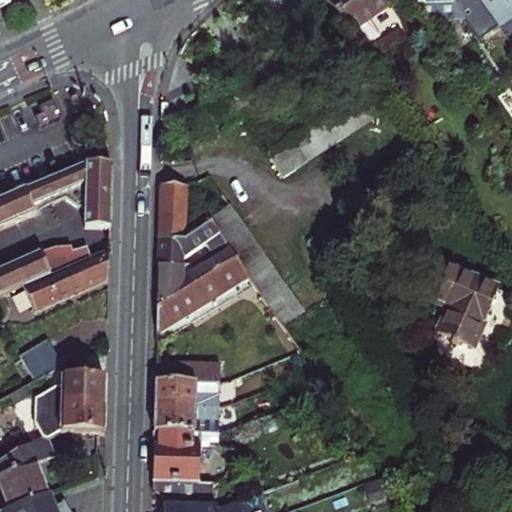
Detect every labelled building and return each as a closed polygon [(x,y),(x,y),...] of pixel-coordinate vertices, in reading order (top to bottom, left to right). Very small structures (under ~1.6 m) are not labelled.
[(334,0),(327,5),(342,26),(350,38),(362,55),(381,43),(369,25),(393,9),(386,0),(334,0)] [(406,0),(407,1),(422,22),(460,22),(449,4),(448,0),(406,0)] [(511,0),(481,0),(505,34),(511,28),(511,0)] [(249,76),(230,88),(220,95),(208,102),(227,131),(243,121),(286,182),(311,165),(295,142),(280,120),(249,76)] [(396,105),(380,81),(362,94),(342,108),(326,120),(310,131),(295,142),(311,165),(396,105)] [(319,88),(309,95),(312,100),(326,120),(342,108),(326,83),(319,88)] [(326,120),(312,100),(303,106),(296,111),(310,131),(326,120)] [(296,111),(295,109),(288,114),(280,120),(295,142),(310,131),(296,111)] [(113,165),(86,165),(0,203),(0,232),(39,216),(38,213),(69,202),(75,206),(76,211),(87,211),(87,229),(111,230),(112,212),(113,165)] [(184,241),(184,224),(185,186),(161,186),(160,211),(159,241),(184,241)] [(214,223),(228,245),(240,262),(253,282),(279,321),(283,326),(303,311),(229,200),(212,210),(210,207),(205,210),(214,223)] [(184,241),(185,241),(214,223),(205,210),(184,224),(184,241)] [(362,238),(346,214),(303,243),(319,266),(362,238)] [(190,266),(228,245),(214,223),(185,241),(184,241),(159,241),(159,247),(159,266),(190,266)] [(190,266),(159,266),(158,280),(157,308),(240,262),(228,245),(190,266)] [(54,251),(37,255),(0,271),(0,298),(25,287),(67,269),(93,258),(89,251),(76,256),(73,250),(54,251)] [(67,269),(78,294),(106,282),(108,281),(110,265),(110,251),(93,258),(67,269)] [(253,282),(240,262),(157,308),(157,323),(157,334),(242,287),(253,282)] [(473,352),(501,292),(441,263),(424,298),(450,310),(439,335),(473,352)] [(25,287),(35,312),(78,294),(67,269),(25,287)] [(242,287),(269,327),(279,321),(253,282),(242,287)] [(49,341),(19,357),(33,383),(62,367),(49,341)] [(218,367),(156,365),(155,385),(218,386),(218,367)] [(105,407),(106,382),(63,381),(63,391),(57,390),(36,403),(36,427),(44,446),(62,435),(104,438),(105,407)] [(218,386),(155,385),(155,395),(155,407),(218,409),(241,400),(238,389),(220,396),(220,386),(218,386)] [(24,389),(10,397),(15,405),(29,397),(24,389)] [(218,409),(155,407),(154,412),(154,432),(222,434),(224,434),(224,420),(246,411),(242,400),(241,400),(218,409)] [(224,434),(222,434),(154,432),(153,452),(153,482),(213,484),(215,445),(220,444),(241,436),(238,428),(224,434)] [(0,468),(0,493),(6,511),(15,511),(49,500),(37,468),(55,459),(53,453),(49,443),(44,446),(0,468)] [(153,490),(163,501),(162,508),(212,509),(214,484),(213,484),(153,482),(153,490)] [(382,499),(375,482),(364,486),(370,503),(382,499)] [(224,509),(212,509),(162,508),(162,511),(255,511),(251,499),(224,509)] [(49,500),(15,511),(60,511),(59,507),(53,509),(49,500)]
